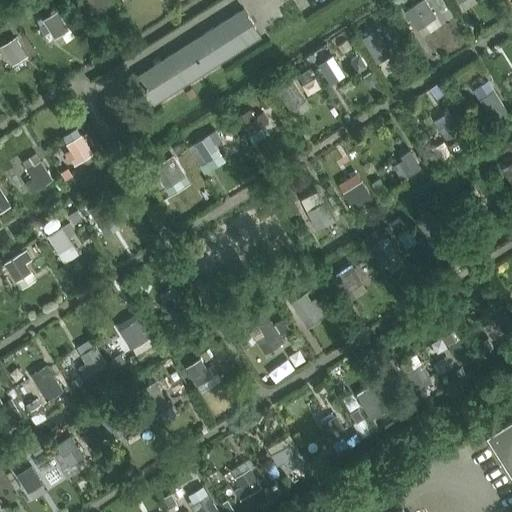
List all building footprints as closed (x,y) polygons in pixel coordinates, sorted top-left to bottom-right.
[(112,1),(111,0),(79,0),(87,13),(94,8),(97,11),(112,1)] [(438,15),(428,0),(419,0),(407,8),(418,27),(438,15)] [(155,103),(262,35),(245,7),(137,73),(155,103)] [(69,29),(58,10),(43,19),(45,23),(39,27),(43,33),(49,30),(54,39),(69,29)] [(398,61),(376,28),(362,38),(383,70),(398,61)] [(28,54),(16,36),(1,45),(13,63),(28,54)] [(347,74),(335,54),(318,64),(330,84),(347,74)] [(311,106),(293,79),(277,89),(294,117),(311,106)] [(439,83),(432,88),(436,93),(440,94),(444,91),(439,83)] [(496,88),(480,97),(495,120),(510,111),(496,88)] [(257,115),(251,107),(236,117),(253,143),(269,132),(264,125),(269,122),(262,111),(257,115)] [(456,120),(442,129),(455,150),(469,141),(456,120)] [(93,152),(82,133),(66,143),(74,156),(69,159),(73,165),(93,152)] [(226,159),(220,150),(209,133),(195,141),(212,168),(226,159)] [(422,164),(412,148),(402,154),(404,157),(393,164),(402,177),(422,164)] [(183,177),(170,157),(153,167),(165,188),(183,177)] [(53,178),(42,160),(26,170),(32,179),(26,183),(31,192),(53,178)] [(511,161),(503,167),(511,182),(511,161)] [(381,178),(373,183),(379,193),(387,188),(381,178)] [(362,181),(345,191),(356,208),(373,197),(362,181)] [(488,203),(476,186),(460,195),(471,213),(488,203)] [(0,210),(10,204),(0,189),(0,210)] [(337,219),(327,199),(307,210),(317,229),(337,219)] [(115,217),(104,200),(90,209),(101,226),(115,217)] [(444,230),(431,209),(417,218),(430,239),(444,230)] [(73,244),(68,236),(75,232),(69,222),(62,226),(48,235),(44,238),(49,245),(53,242),(59,252),(73,244)] [(401,255),(390,237),(376,245),(387,264),(401,255)] [(28,248),(20,253),(5,262),(16,279),(31,270),(26,262),(34,258),(28,248)] [(361,284),(349,266),(335,275),(346,293),(361,284)] [(311,300),(306,292),(292,301),(307,326),(329,312),(319,294),(311,300)] [(190,311),(179,293),(165,301),(177,319),(190,311)] [(511,319),(503,304),(488,313),(502,336),(511,330),(511,319)] [(272,321),(269,315),(249,327),(261,346),(277,336),(268,323),(272,321)] [(150,336),(139,317),(119,330),(131,348),(150,336)] [(475,354),(463,335),(448,345),(460,363),(475,354)] [(107,363),(96,345),(82,354),(87,362),(79,367),(85,377),(107,363)] [(198,385),(212,376),(201,357),(186,366),(198,385)] [(433,379),(421,361),(408,369),(419,387),(433,379)] [(64,390),(53,372),(39,381),(50,399),(64,390)] [(155,414),(171,404),(156,380),(140,391),(155,414)] [(390,405),(379,387),(365,396),(376,414),(390,405)] [(22,417),(11,399),(0,406),(0,412),(8,425),(22,417)] [(134,425),(129,416),(121,420),(115,411),(101,420),(112,438),(134,425)] [(348,431),(338,413),(323,422),(334,440),(348,431)] [(511,415),(488,431),(511,468),(511,415)] [(85,456),(71,434),(57,443),(70,465),(85,456)] [(306,457),(295,440),(281,449),(291,466),(306,457)] [(44,482),(32,463),(17,473),(28,492),(44,482)] [(263,485),(252,468),(251,469),(250,468),(236,476),(242,485),(235,489),(242,499),(263,485)] [(205,495),(189,506),(192,511),(215,511),(216,511),(205,495)] [(0,511),(8,511),(0,498),(0,511)]
